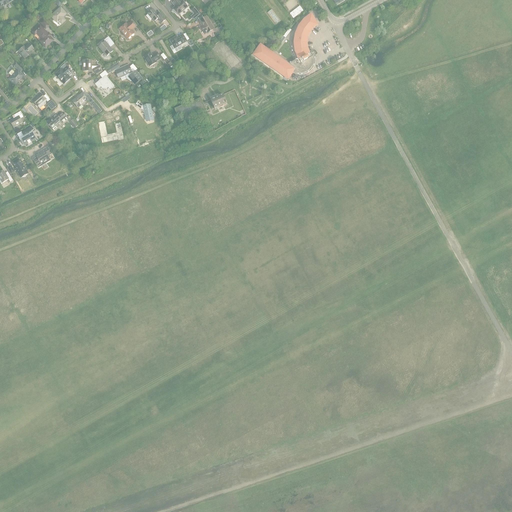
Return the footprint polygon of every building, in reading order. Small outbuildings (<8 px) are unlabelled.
[(182,1),(181,2),(179,0),(173,0),(171,2),(174,5),(175,5),(176,6),(173,9),(178,15),(187,7),(182,1)] [(300,6),(290,14),(293,18),(303,11),(300,6)] [(58,21),(61,24),(65,20),(62,17),(66,14),(60,8),(50,16),(56,22),(58,21)] [(161,14),(158,16),(153,10),(147,14),(148,14),(146,15),(149,19),(150,17),(154,22),(157,19),(161,23),(166,20),(161,14)] [(313,51),(309,53),(307,48),(307,43),(307,38),(309,33),(313,29),(317,25),(311,14),(304,20),(299,26),(295,34),(294,42),(291,42),(293,52),(296,61),(290,64),(273,52),(272,53),(260,45),(253,55),(288,79),(293,72),(296,73),(300,74),(303,73),(307,72),(309,70),(312,67),(313,64),(314,60),(313,56),(315,54),(313,51)] [(210,32),(214,29),(206,17),(199,21),(201,24),(202,26),(200,27),(205,34),(206,33),(207,34),(207,33),(208,34),(210,33),(210,32)] [(40,23),(45,29),(48,26),(43,20),(40,23)] [(131,30),(135,27),(131,22),(127,25),(126,24),(119,29),(127,39),(134,34),(131,30)] [(48,33),(47,34),(39,26),(32,32),(34,35),(36,33),(42,39),(39,41),(45,48),(53,41),(49,37),(49,35),(48,33)] [(179,45),(186,41),(183,35),(177,38),(176,37),(170,40),(173,45),(172,46),(174,49),(180,46),(179,45)] [(98,47),(106,56),(112,51),(109,48),(114,44),(108,37),(104,41),(105,42),(98,47)] [(28,52),(33,48),(29,44),(24,48),(23,46),(18,51),(24,59),(30,54),(28,52)] [(154,56),(152,57),(150,53),(144,57),(145,60),(145,61),(147,63),(149,67),(156,63),(155,61),(160,58),(157,53),(154,55),(154,56)] [(99,66),(97,67),(91,66),(91,61),(83,60),(83,71),(91,72),(91,69),(93,69),(95,73),(101,69),(99,66)] [(67,75),(71,72),(68,68),(71,66),(67,62),(64,64),(67,67),(63,70),(62,69),(55,75),(64,84),(70,79),(67,75)] [(15,85),(23,76),(19,72),(22,70),(16,64),(14,67),(17,70),(14,73),(11,70),(8,73),(11,76),(8,79),(15,85)] [(133,69),(131,70),(128,65),(118,70),(121,77),(125,76),(126,79),(130,82),(134,80),(137,83),(142,77),(133,69)] [(108,87),(110,89),(114,86),(106,76),(107,75),(105,72),(100,75),(103,78),(95,85),(99,88),(101,87),(103,89),(106,89),(108,87)] [(88,95),(85,97),(82,93),(72,101),(78,108),(88,100),(91,104),(93,102),(88,95)] [(45,95),(43,97),(41,94),(32,101),(37,106),(45,100),(47,102),(50,100),(45,95)] [(226,104),(227,104),(223,95),(218,97),(218,96),(214,97),(215,99),(211,100),(215,109),(218,108),(218,106),(225,103),(226,104)] [(207,102),(203,103),(201,98),(174,109),(180,122),(206,111),(207,113),(211,112),(207,102)] [(135,105),(135,106),(145,113),(147,121),(153,120),(152,117),(154,114),(151,111),(150,105),(145,107),(138,101),(136,105),(137,106),(136,107),(135,105)] [(10,121),(14,128),(22,123),(20,119),(23,117),(22,115),(22,114),(20,112),(15,115),(16,117),(10,121)] [(63,123),(68,118),(63,113),(58,117),(56,114),(46,122),(53,131),(57,127),(56,126),(61,121),(63,123)] [(104,123),(98,124),(100,139),(102,139),(103,145),(113,143),(113,139),(117,138),(118,142),(123,140),(121,123),(115,124),(116,131),(106,133),(104,123)] [(19,140),(21,143),(24,147),(37,140),(33,134),(34,133),(32,128),(22,134),(23,138),(19,140)] [(32,158),(38,168),(50,161),(48,156),(51,154),(47,147),(35,155),(36,156),(32,158)] [(18,159),(13,162),(16,168),(15,168),(21,178),(28,174),(22,164),(21,164),(18,159)] [(9,175),(6,176),(3,171),(0,172),(0,179),(0,180),(0,182),(1,184),(8,180),(10,182),(12,180),(9,175)]
